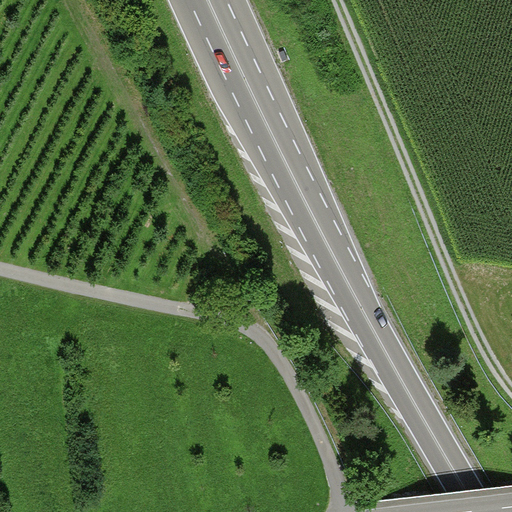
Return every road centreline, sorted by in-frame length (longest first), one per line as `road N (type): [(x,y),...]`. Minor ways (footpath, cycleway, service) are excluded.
road 1 (trunk): [(207,0),(261,115),(480,511)]
road 2 (track): [(333,0),(405,178),(511,394)]
